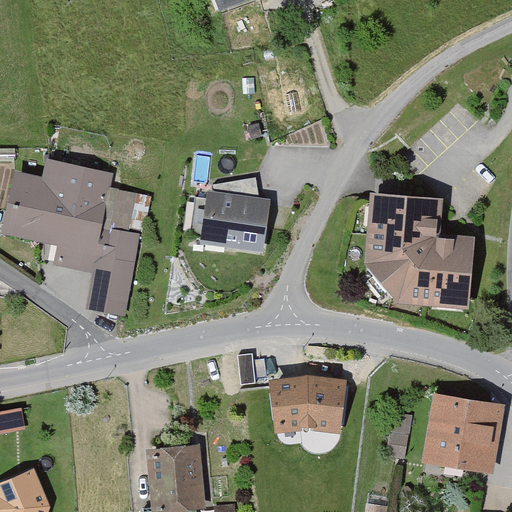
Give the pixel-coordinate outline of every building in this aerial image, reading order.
[(219,0),(224,12),(254,0),(219,0)] [(17,177),(5,238),(59,249),(55,268),(94,276),(86,314),(128,323),(138,272),(100,264),(118,176),(49,162),(45,182),(17,177)] [(270,197),(207,189),(201,241),(263,249),(270,197)] [(446,196),(373,191),(369,266),(402,303),(472,311),(475,238),(443,235),(446,196)] [(309,377),(269,380),(278,434),(310,430),(342,434),(350,382),(309,377)] [(505,406),(435,395),(424,463),(493,474),(505,406)] [(21,407),(0,410),(0,431),(25,427),(21,407)] [(404,458),(411,416),(394,413),(387,455),(404,458)] [(207,511),(204,447),(150,450),(152,511),(207,511)] [(34,469),(0,481),(0,511),(46,511),(49,504),(34,469)]
